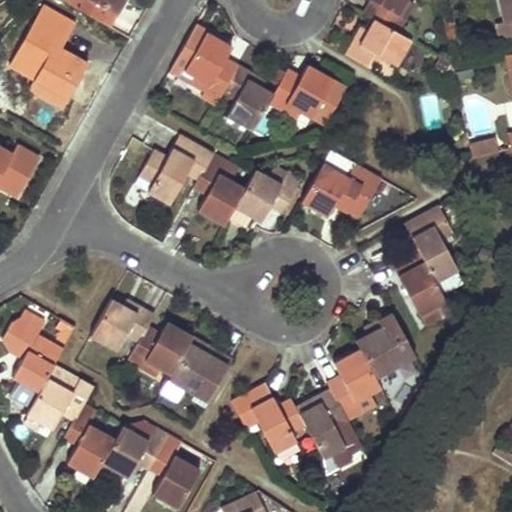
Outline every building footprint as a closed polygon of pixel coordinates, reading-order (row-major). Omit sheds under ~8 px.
[(81,0),(69,0),(67,3),(77,9),(81,0)] [(81,0),(77,9),(108,26),(122,0),(81,0)] [(377,3),(371,0),(370,0),(364,12),(370,16),(377,3)] [(371,0),(377,3),(370,16),(373,18),(398,32),(405,19),(398,15),(405,0),(371,0)] [(414,3),(408,0),(405,0),(398,15),(405,19),(414,3)] [(511,0),(499,0),(505,25),(511,23),(511,0)] [(8,64),(33,78),(28,87),(49,99),(54,90),(68,98),(87,64),(60,50),(54,46),(60,34),(66,38),(74,25),(41,6),(8,64)] [(398,32),(373,18),(367,30),(359,43),(353,40),(345,54),(388,79),(410,39),(398,32)] [(222,91),(233,72),(221,65),(224,58),(231,47),(194,25),(172,64),(193,76),(189,84),(204,92),(201,97),(215,105),(218,99),(222,91)] [(367,30),(361,26),(353,40),(359,43),(367,30)] [(66,38),(60,34),(54,46),(60,50),(66,38)] [(450,62),(441,57),(438,63),(452,70),(450,62)] [(237,65),(224,58),(221,65),(233,72),(237,65)] [(452,70),(438,63),(433,70),(439,74),(451,71),(452,70)] [(193,76),(172,64),(168,71),(189,84),(193,76)] [(272,94),(261,87),(247,79),(250,73),(237,65),(233,72),(222,91),(235,98),(226,115),(252,130),(267,103),(272,94)] [(295,83),(283,76),(277,85),(272,94),(267,103),(281,111),(285,103),(300,112),(310,118),(332,79),(306,65),(299,77),(295,83)] [(283,76),(284,73),(276,67),(269,80),(277,85),(283,76)] [(299,77),(286,70),(284,73),(283,76),(295,83),(299,77)] [(250,73),(247,79),(261,87),(264,81),(250,73)] [(49,99),(63,107),(68,98),(54,90),(49,99)] [(442,127),(438,95),(421,97),(425,129),(442,127)] [(285,103),(281,111),(295,120),(300,112),(285,103)] [(193,161),(204,167),(212,153),(179,134),(166,156),(153,149),(138,176),(151,183),(147,191),(169,204),(186,173),(193,161)] [(495,139),(469,145),(471,156),(498,152),(495,139)] [(16,145),(10,154),(0,148),(0,186),(16,196),(38,158),(16,145)] [(204,167),(197,180),(196,181),(209,188),(205,194),(196,210),(223,225),(233,207),(244,188),(229,180),(237,167),(212,153),(204,167)] [(193,161),(186,173),(197,180),(204,167),(193,161)] [(322,163),(300,202),(326,216),(332,204),(340,192),(365,206),(381,178),(355,164),(347,177),(322,163)] [(244,188),(233,207),(259,221),(268,205),(282,213),(301,178),(287,171),(286,173),(274,167),(268,177),(254,169),(251,175),(244,188)] [(196,181),(193,187),(205,194),(209,188),(196,181)] [(365,206),(340,192),(332,204),(358,219),(365,206)] [(438,205),(403,224),(411,238),(415,247),(434,281),(457,269),(443,243),(441,239),(452,233),(438,205)] [(452,233),(441,239),(443,243),(455,237),(452,233)] [(415,247),(411,238),(403,242),(408,251),(415,247)] [(434,281),(415,247),(408,251),(389,261),(417,314),(418,314),(444,300),(440,292),(434,281)] [(434,281),(440,292),(463,281),(457,269),(434,281)] [(147,323),(152,314),(140,306),(136,313),(122,305),(110,299),(90,335),(116,350),(124,335),(137,342),(142,332),(147,323)] [(140,306),(125,299),(122,305),(136,313),(140,306)] [(451,312),(444,300),(418,314),(425,326),(451,312)] [(366,334),(354,340),(359,348),(374,378),(401,363),(392,348),(406,340),(391,312),(377,320),(380,326),(366,334)] [(11,377),(38,392),(45,377),(53,364),(62,348),(37,334),(44,321),(30,313),(12,346),(25,353),(21,359),(11,377)] [(52,313),(43,331),(63,341),(72,323),(52,313)] [(380,326),(377,320),(363,327),(366,334),(380,326)] [(159,369),(170,375),(191,336),(165,321),(160,331),(155,339),(142,332),(137,342),(127,360),(140,367),(144,360),(159,369)] [(160,331),(147,323),(142,332),(155,339),(160,331)] [(205,344),(191,336),(170,375),(167,379),(207,401),(231,358),(218,351),(214,357),(201,350),(205,344)] [(414,356),(406,340),(392,348),(401,363),(414,356)] [(218,351),(205,344),(201,350),(214,357),(218,351)] [(12,346),(8,352),(21,359),(25,353),(12,346)] [(374,378),(359,348),(332,363),(339,374),(342,381),(329,388),(347,421),(376,405),(369,393),(379,388),(374,378)] [(159,369),(144,360),(140,367),(155,376),(159,369)] [(79,379),(53,364),(45,377),(71,392),(79,379)] [(329,388),(342,381),(339,374),(326,381),(329,388)] [(93,387),(79,379),(71,392),(45,377),(38,392),(25,414),(51,429),(60,413),(64,406),(76,413),(82,403),(82,404),(93,387)] [(273,452),(296,440),(291,432),(304,425),(298,413),(294,407),(289,398),(276,405),(265,383),(230,401),(245,428),(257,422),(273,452)] [(334,427),(347,421),(329,388),(303,402),(307,409),(298,413),(304,425),(322,458),(345,446),(334,427)] [(294,407),(298,413),(307,409),(303,402),(294,407)] [(100,462),(114,438),(88,425),(96,411),(82,404),(82,403),(76,413),(73,421),(66,431),(79,438),(76,445),(66,463),(92,477),(100,462)] [(60,413),(73,421),(76,413),(64,406),(60,413)] [(143,420),(122,425),(146,440),(154,427),(143,420)] [(114,438),(100,462),(127,477),(135,461),(139,455),(152,462),(168,434),(154,427),(146,440),(122,425),(114,438)] [(66,431),(63,438),(76,445),(79,438),(66,431)] [(181,442),(168,434),(152,462),(165,470),(161,476),(151,494),(177,508),(199,470),(174,456),(181,442)] [(152,462),(139,455),(135,461),(148,469),(152,462)] [(148,469),(161,476),(165,470),(152,462),(148,469)] [(220,508),(221,511),(250,511),(262,506),(256,492),(220,508)]
